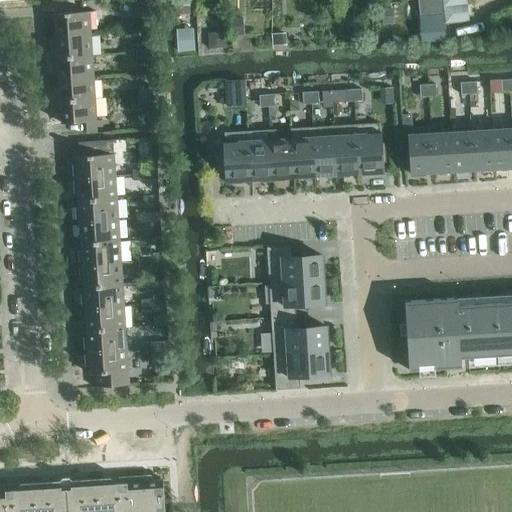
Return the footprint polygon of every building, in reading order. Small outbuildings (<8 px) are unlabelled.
[(434,15),(442,23),(444,22),(442,5),(441,0),(418,0),(420,17),(434,15)] [(444,22),(469,19),(467,2),(442,5),(444,22)] [(134,13),(147,13),(146,3),(134,4),(134,13)] [(393,8),(381,8),(381,24),(393,24),(393,8)] [(56,36),(91,34),(89,11),(55,14),(56,36)] [(243,18),(230,18),(231,36),(244,36),(243,18)] [(178,48),(195,47),(194,33),(177,35),(178,48)] [(56,36),(58,58),(92,55),(91,34),(56,36)] [(227,34),(209,34),(209,49),(228,48),(227,34)] [(285,34),(273,35),(273,46),(286,45),(285,34)] [(137,52),(149,52),(149,43),(137,44),(137,52)] [(149,52),(137,52),(138,62),(150,61),(149,52)] [(59,79),(94,77),(92,55),(58,58),(59,79)] [(60,101),(95,99),(94,77),(59,79),(60,101)] [(502,91),(510,91),(509,79),(501,79),(502,91)] [(244,80),(230,80),(232,109),(246,108),(245,80),(244,80)] [(469,93),(468,81),(460,82),(461,94),(469,93)] [(477,93),(476,81),(468,81),(469,93),(477,93)] [(436,95),(436,83),(428,84),(428,96),(436,95)] [(420,96),(428,96),(428,84),(420,84),(420,96)] [(140,96),(152,95),(152,86),(139,87),(140,96)] [(353,88),(345,89),(346,101),(354,100),(353,88)] [(354,100),(362,100),(361,88),(353,88),(354,100)] [(311,103),(310,91),(302,92),(303,104),(311,103)] [(319,103),(318,91),(310,91),(311,103),(319,103)] [(276,105),(275,93),(267,94),(268,106),(276,105)] [(260,106),(268,106),(267,94),(259,94),(260,106)] [(152,95),(140,96),(140,105),(153,104),(152,95)] [(96,121),(95,99),(60,101),(62,123),(96,121)] [(276,105),(268,106),(269,117),(273,117),(276,113),(276,105)] [(378,123),(356,124),(356,133),(359,173),(381,172),(380,164),(386,164),(384,144),(379,145),(378,132),(378,123)] [(356,124),(334,126),(335,135),(337,175),(359,173),(356,133),(356,124)] [(334,126),(313,127),(313,136),(316,176),(337,175),(335,135),(334,126)] [(313,127),(291,128),(292,137),(294,177),(316,176),(313,136),(313,127)] [(511,127),(492,129),(494,169),(511,167),(511,127)] [(471,130),(474,170),(494,169),(492,129),(471,130)] [(269,130),(248,131),(248,140),(251,180),(272,179),(270,139),(269,130)] [(451,132),(454,172),(474,170),(471,130),(451,132)] [(226,151),(215,152),(217,174),(228,173),(228,182),(251,180),(248,140),(248,131),(225,132),(226,142),(226,151)] [(431,133),(433,173),(454,172),(451,132),(431,133)] [(409,134),(412,174),(433,173),(431,133),(409,134)] [(292,137),(270,139),(272,179),(294,177),(292,137)] [(73,164),(73,167),(74,179),(115,176),(114,154),(113,139),(79,142),(79,156),(76,156),(76,164),(73,164)] [(158,179),(157,168),(145,169),(146,179),(158,179)] [(146,179),(145,169),(133,170),(133,180),(146,179)] [(115,176),(74,179),(75,194),(78,193),(79,200),(117,198),(115,176)] [(117,198),(79,200),(79,207),(75,207),(76,222),(118,219),(117,198)] [(161,222),(160,211),(148,212),(148,223),(161,222)] [(148,223),(148,212),(135,213),(136,223),(148,223)] [(118,219),(76,222),(77,237),(81,237),(81,243),(120,241),(118,219)] [(120,241),(81,243),(82,250),(78,250),(79,265),(121,263),(120,241)] [(291,245),(270,247),(271,282),(324,279),(323,255),(292,257),(291,245)] [(151,266),(150,255),(138,256),(139,267),(151,266)] [(163,265),(163,255),(150,255),(151,266),(163,265)] [(121,263),(79,265),(80,280),(84,280),(84,287),(122,284),(121,263)] [(324,279),(271,282),(273,318),(296,317),(295,305),(326,303),(324,279)] [(122,284),(84,287),(85,294),(81,294),(82,309),(124,306),(122,284)] [(457,297),(405,300),(409,370),(462,367),(461,357),(511,354),(511,300),(458,304),(457,297)] [(166,308),(165,298),(153,299),(154,309),(166,308)] [(154,309),(153,299),(141,300),(142,310),(154,309)] [(124,306),(82,309),(83,323),(87,323),(87,330),(125,327),(124,306)] [(296,317),(273,318),(275,354),(329,350),(327,327),(296,328),(296,317)] [(125,327),(87,330),(87,337),(84,337),(85,352),(127,349),(125,327)] [(169,352),(168,341),(156,342),(157,352),(169,352)] [(157,352),(156,342),(144,343),(145,353),(157,352)] [(129,385),(127,359),(127,349),(85,352),(86,367),(89,366),(90,374),(94,374),(95,386),(129,385)] [(329,350),(275,354),(277,389),(300,388),(299,376),(330,374),(329,350)] [(0,490),(0,511),(165,511),(163,480),(0,490)]
